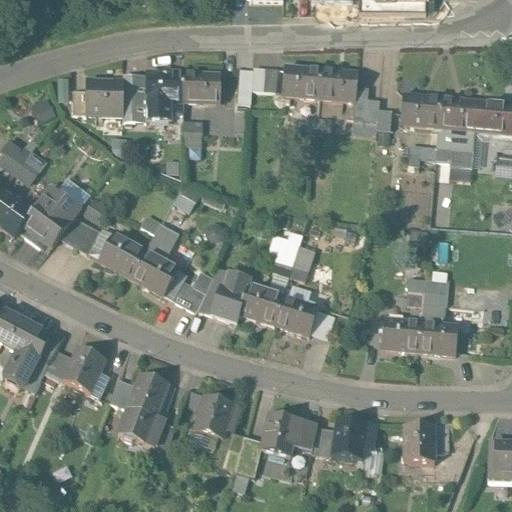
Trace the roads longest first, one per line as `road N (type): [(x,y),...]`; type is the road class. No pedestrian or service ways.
road 1 (residential): [(0,275),(133,339),(228,373),(387,404),(511,409)]
road 2 (residential): [(0,90),(160,39),(475,35),(511,16)]
